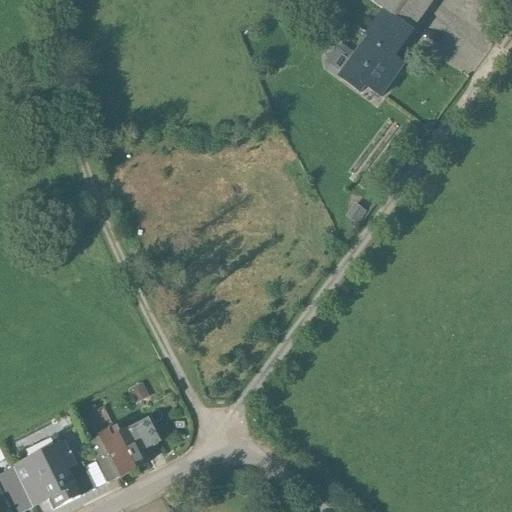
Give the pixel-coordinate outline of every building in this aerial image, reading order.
[(387,11),(416,32),(438,0),(372,0),(372,1),(387,11)] [(387,11),(368,36),(398,57),(416,32),(387,11)] [(406,64),(398,57),(368,36),(337,77),(351,87),(358,78),(382,96),(406,64)] [(112,428),(127,458),(158,443),(142,413),(112,428)] [(75,431),(22,455),(40,494),(52,489),(57,501),(98,482),(75,431)] [(0,511),(17,511),(21,511),(0,461),(0,511)]
